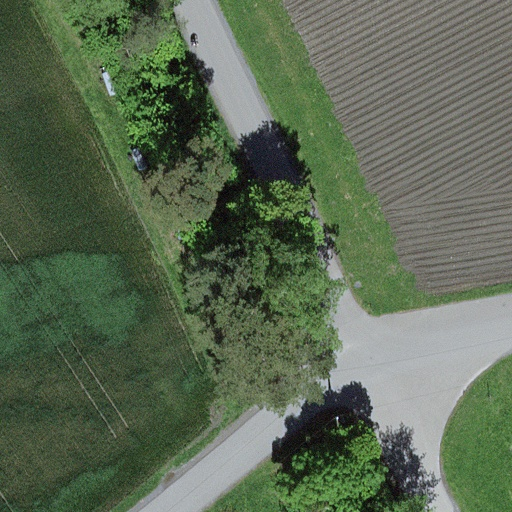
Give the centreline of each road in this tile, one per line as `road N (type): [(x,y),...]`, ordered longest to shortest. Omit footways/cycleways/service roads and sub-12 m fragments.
road 1 (unclassified): [(185,0),(367,369),(511,321)]
road 2 (track): [(367,369),(437,511)]
